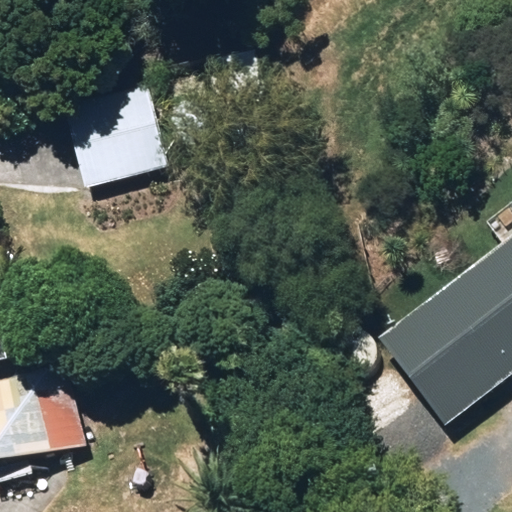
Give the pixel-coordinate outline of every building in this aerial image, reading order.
[(270,98),(258,59),(200,77),(211,116),(270,98)] [(174,178),(153,95),(71,114),(92,199),(174,178)] [(511,399),(511,257),(382,355),(450,446),(511,399)] [(302,291),(248,300),(252,327),(306,317),(302,291)] [(0,381),(18,378),(5,314),(0,314),(0,381)] [(0,396),(0,488),(90,458),(71,379),(0,396)] [(254,483),(260,511),(333,511),(331,503),(308,508),(299,473),(254,483)]
